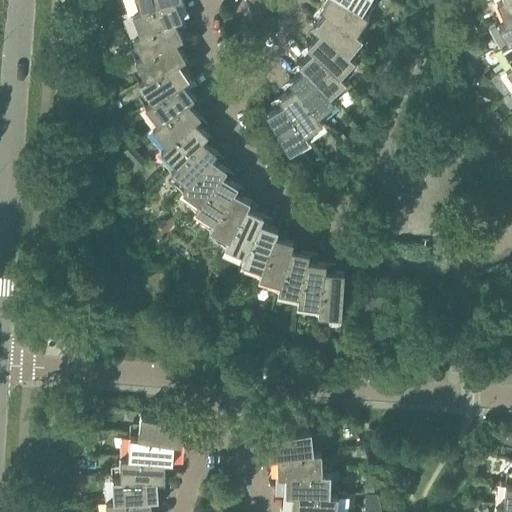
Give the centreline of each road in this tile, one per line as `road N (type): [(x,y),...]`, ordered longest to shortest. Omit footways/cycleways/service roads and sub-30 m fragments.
road 1 (tertiary): [(0,304),(23,0)]
road 2 (residential): [(511,397),(227,380)]
road 3 (residential): [(227,380),(0,364)]
road 4 (residential): [(349,251),(277,196),(243,153),(221,106)]
road 5 (residential): [(221,106),(281,45),(299,0)]
